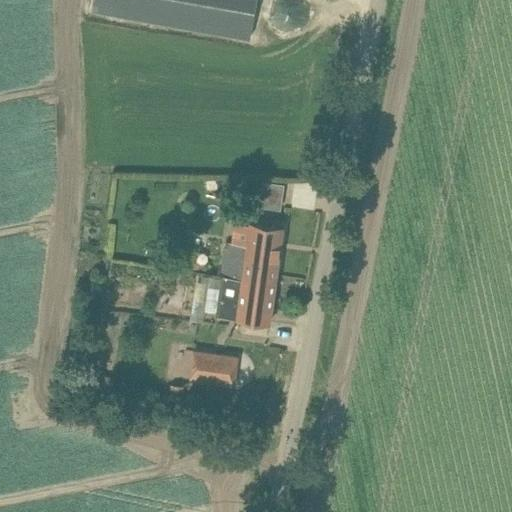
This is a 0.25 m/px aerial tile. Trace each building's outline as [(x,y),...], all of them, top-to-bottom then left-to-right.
[(93,0),(92,7),(253,36),(259,0),(93,0)] [(216,315),(270,322),(283,226),(229,218),(216,315)] [(195,350),(191,378),(234,384),(238,356),(195,350)] [(97,357),(95,368),(108,370),(110,358),(97,357)] [(84,371),(81,389),(113,395),(116,376),(84,371)] [(170,383),(169,396),(183,397),(184,385),(170,383)]
